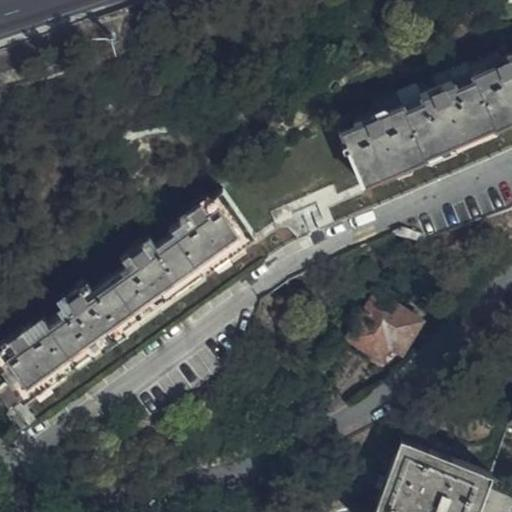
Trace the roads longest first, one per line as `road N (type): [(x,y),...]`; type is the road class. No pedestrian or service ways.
road 1 (unclassified): [(15,511),(16,466),(294,261),(511,171)]
road 2 (unclassified): [(511,268),(409,383),(341,426),(282,456),(103,511)]
